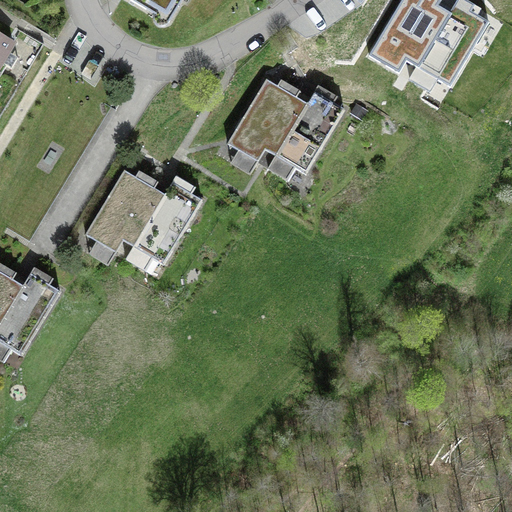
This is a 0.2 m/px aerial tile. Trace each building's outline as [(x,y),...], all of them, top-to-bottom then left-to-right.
[(129,0),(155,15),(154,20),(157,26),(165,26),(182,0),(129,0)] [(400,0),(368,54),(398,72),(405,60),(449,86),(488,21),(468,9),(472,3),(466,0),(455,0),(449,12),(437,4),(439,0),(400,0)] [(0,35),(0,64),(13,43),(0,35)] [(266,80),(228,144),(258,163),(265,151),(305,175),(344,111),(314,93),(307,105),(266,80)] [(34,245),(116,110),(88,93),(6,228),(34,245)] [(124,171),(85,235),(116,254),(123,241),(163,265),(202,201),(172,183),(164,195),(124,171)] [(0,272),(0,343),(21,356),(60,292),(31,274),(23,287),(0,272)]
